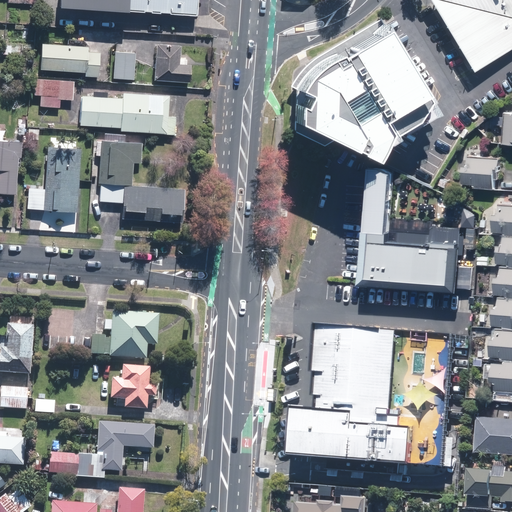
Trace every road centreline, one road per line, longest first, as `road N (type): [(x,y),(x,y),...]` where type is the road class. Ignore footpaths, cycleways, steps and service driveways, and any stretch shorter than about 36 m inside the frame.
road 1 (secondary): [(221,511),(236,283)]
road 2 (secondary): [(238,264),(252,52)]
road 3 (residential): [(0,260),(152,270)]
road 4 (tertiary): [(359,0),(333,30),(252,52)]
